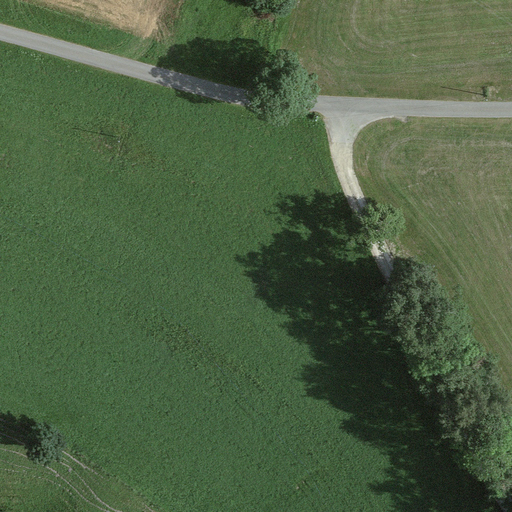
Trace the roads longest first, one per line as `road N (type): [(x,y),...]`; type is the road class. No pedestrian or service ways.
road 1 (unclassified): [(511,110),(341,111),(256,101),(0,34)]
road 2 (track): [(341,111),(349,188),(511,510)]
